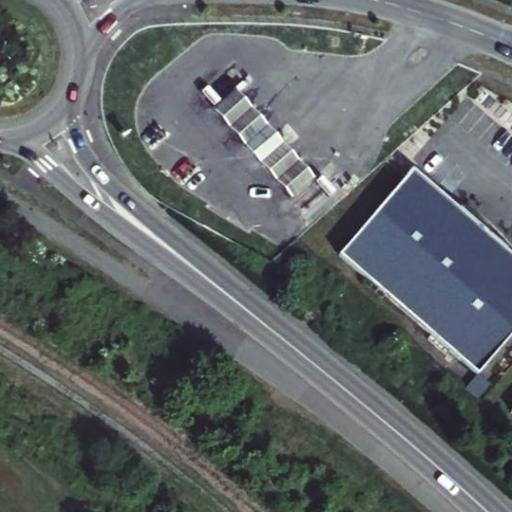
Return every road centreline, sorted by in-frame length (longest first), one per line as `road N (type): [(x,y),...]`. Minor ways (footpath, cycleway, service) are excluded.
road 1 (tertiary): [(196,269),(484,511)]
road 2 (tertiary): [(6,137),(196,269)]
road 3 (tertiary): [(196,269),(100,175),(77,143),(66,105)]
road 4 (tertiary): [(378,0),(511,46)]
